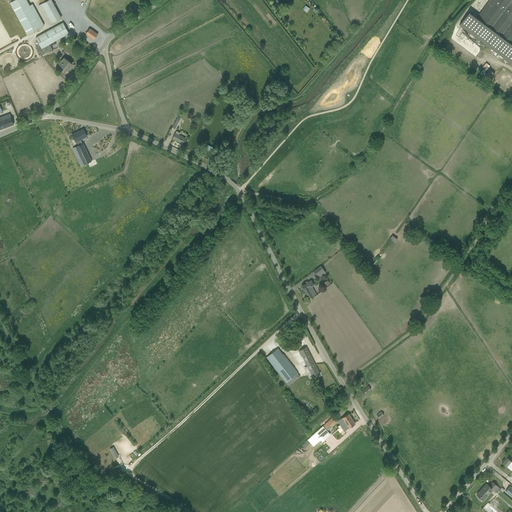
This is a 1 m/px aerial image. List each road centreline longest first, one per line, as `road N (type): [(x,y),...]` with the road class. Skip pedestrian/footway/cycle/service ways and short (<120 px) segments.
road 1 (unclassified): [(427,511),(340,381),(235,187),(127,130)]
road 2 (track): [(340,381),(417,325),(511,191)]
road 3 (track): [(301,312),(131,472)]
road 4 (track): [(301,97),(383,0)]
